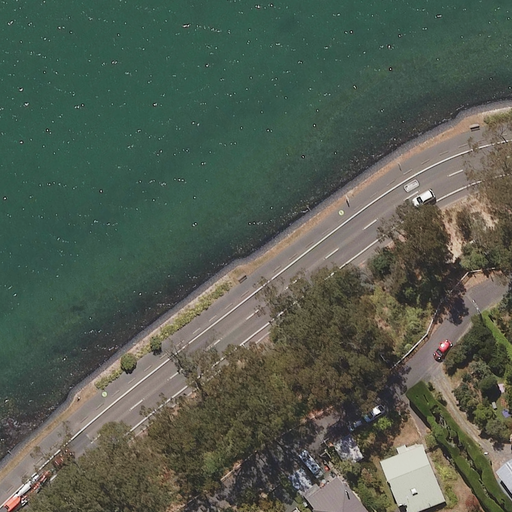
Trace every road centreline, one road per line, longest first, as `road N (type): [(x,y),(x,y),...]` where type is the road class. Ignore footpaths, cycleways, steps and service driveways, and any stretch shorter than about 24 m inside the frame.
road 1 (secondary): [(511,156),(439,177),(405,197),(125,412),(18,511)]
road 2 (residential): [(511,280),(486,290),(431,357),(377,403),(200,511)]
